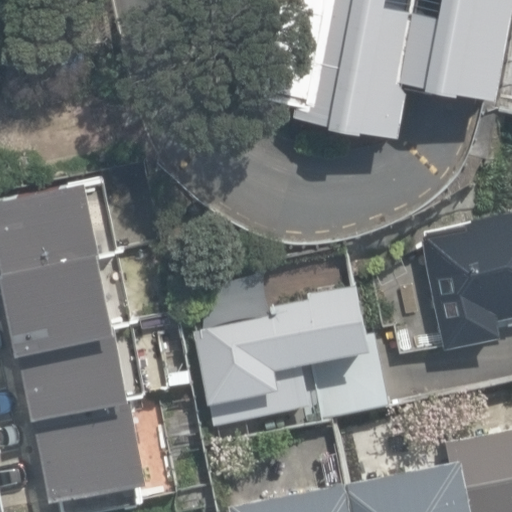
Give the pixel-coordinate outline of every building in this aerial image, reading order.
[(511,0),(257,0),(257,1),(261,0),(284,0),(268,92),(298,97),(297,112),(399,130),(409,80),(456,87),(497,93),(511,11),(511,0)] [(0,246),(5,270),(131,244),(116,170),(0,193),(0,246)] [(20,340),(145,314),(131,244),(5,270),(20,340)] [(387,380),(366,277),(311,288),(313,299),(272,307),(273,315),(196,331),(213,415),(274,403),(277,418),(292,415),(293,423),(215,439),(217,450),(342,425),(341,417),(433,398),(428,372),(387,380)] [(35,411),(160,385),(145,314),(20,340),(35,411)] [(54,496),(150,475),(135,405),(163,399),(160,385),(35,411),(54,496)] [(232,511),(511,511),(511,421),(444,436),(448,456),(230,503),(232,511)]
